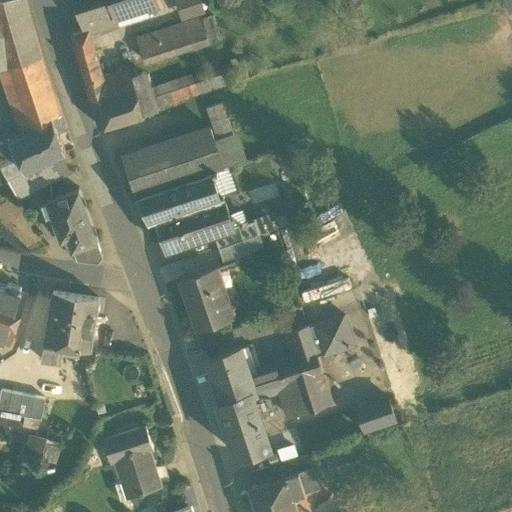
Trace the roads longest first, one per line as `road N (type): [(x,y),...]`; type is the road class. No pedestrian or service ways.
road 1 (tertiary): [(140,281),(46,0)]
road 2 (tertiary): [(221,511),(140,281)]
road 3 (residential): [(0,259),(140,281)]
